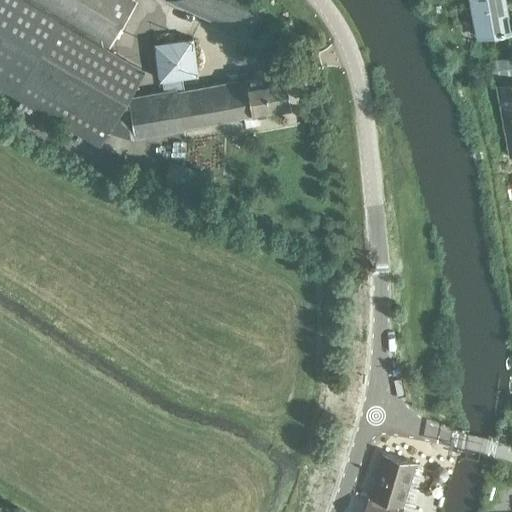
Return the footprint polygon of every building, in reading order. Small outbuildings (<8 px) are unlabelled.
[(109,48),(25,0),(0,0),(0,87),(21,100),(100,146),(110,130),(136,138),(184,129),(183,128),(290,109),(284,72),(187,89),(185,74),(200,71),(194,36),(157,43),(163,78),(168,77),(170,90),(129,97),(145,69),(109,48)] [(25,0),(109,48),(137,1),(134,0),(25,0)] [(263,5),(251,0),(166,0),(248,38),(263,5)] [(470,0),(476,34),(508,29),(502,0),(470,0)] [(511,56),(489,59),(490,65),(484,65),(485,75),(511,71),(511,56)] [(511,80),(495,84),(509,155),(511,154),(511,80)] [(383,453),(370,494),(403,504),(415,463),(383,453)] [(436,466),(433,470),(433,477),(438,481),(445,481),(449,475),(448,469),(443,465),(436,466)] [(401,511),(403,504),(370,494),(364,511),(401,511)]
